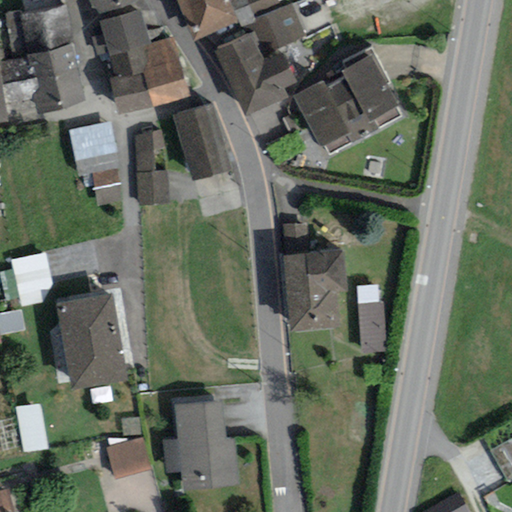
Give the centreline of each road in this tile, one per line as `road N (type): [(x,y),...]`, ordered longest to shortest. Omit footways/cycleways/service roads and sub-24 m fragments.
road 1 (residential): [(163,0),(224,90),(262,175),(286,511)]
road 2 (secondary): [(394,511),(479,0)]
